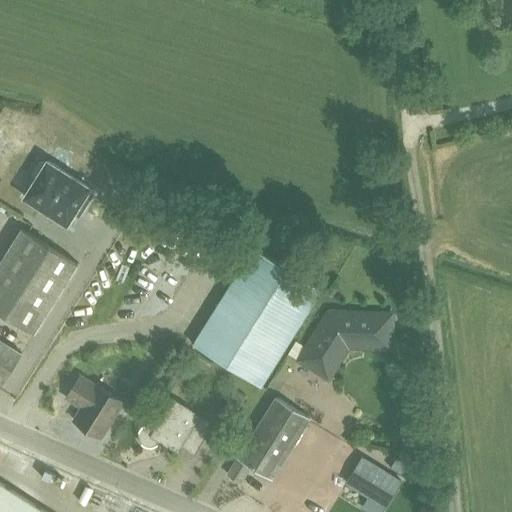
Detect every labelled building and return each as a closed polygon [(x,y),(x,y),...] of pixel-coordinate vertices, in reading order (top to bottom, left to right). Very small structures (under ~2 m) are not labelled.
[(80,218),(95,193),(90,190),(93,185),(48,156),(45,161),(39,161),(32,171),(33,176),(35,177),(22,198),(68,226),(75,215),(80,218)] [(0,310),(36,333),(80,263),(22,227),(0,261),(0,310)] [(261,386),(322,289),(254,246),(193,343),(261,386)] [(331,285),(326,291),(332,296),(337,289),(331,285)] [(393,349),(394,315),(332,312),(301,360),(330,378),(350,347),(393,349)] [(0,384),(2,386),(24,352),(0,337),(0,384)] [(96,384),(80,374),(66,395),(83,405),(74,418),(100,435),(123,399),(97,382),(96,384)] [(232,418),(246,396),(236,389),(221,411),(232,418)] [(273,479),(311,417),(276,395),(238,457),(237,456),(226,473),(242,483),(252,466),(273,479)] [(138,432),(138,434),(138,436),(139,438),(139,440),(141,441),(142,443),(143,444),(145,445),(147,446),(149,446),(151,446),(152,446),(154,445),(156,445),(158,444),(160,441),(177,452),(182,445),(194,453),(214,422),(174,396),(156,424),(154,423),(153,422),(151,422),(149,422),(147,423),(145,423),(143,424),(142,426),(141,427),(140,429),(139,430),(138,432)] [(368,496),(385,506),(402,479),(362,455),(345,482),(368,496)] [(398,456),(391,467),(404,475),(411,465),(398,456)] [(0,511),(50,511),(0,480),(0,511)] [(105,507),(111,491),(92,483),(85,500),(105,507)]
